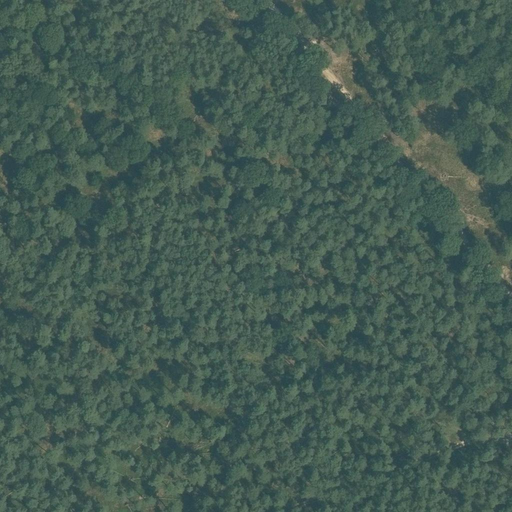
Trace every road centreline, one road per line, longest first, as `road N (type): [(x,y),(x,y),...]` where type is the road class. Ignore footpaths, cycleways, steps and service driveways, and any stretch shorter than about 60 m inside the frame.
road 1 (track): [(265,0),(511,292)]
road 2 (track): [(496,437),(245,375)]
road 3 (track): [(511,431),(295,511)]
